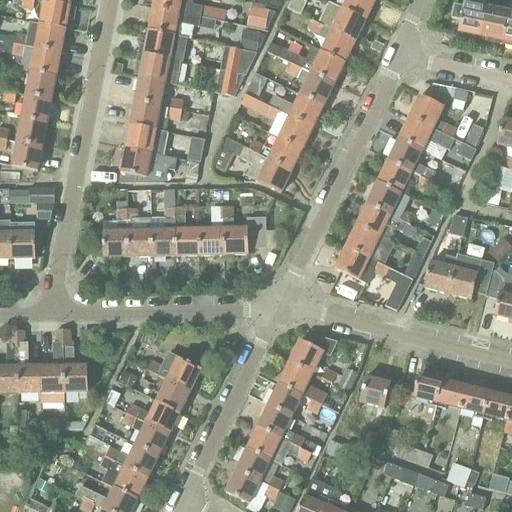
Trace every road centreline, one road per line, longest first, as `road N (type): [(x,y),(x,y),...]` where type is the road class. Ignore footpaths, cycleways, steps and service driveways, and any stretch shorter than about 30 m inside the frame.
road 1 (residential): [(49,314),(112,0)]
road 2 (residential): [(275,310),(397,56)]
road 3 (residential): [(511,361),(307,310),(275,310)]
road 4 (residential): [(275,310),(49,314)]
road 5 (residential): [(186,500),(275,310)]
